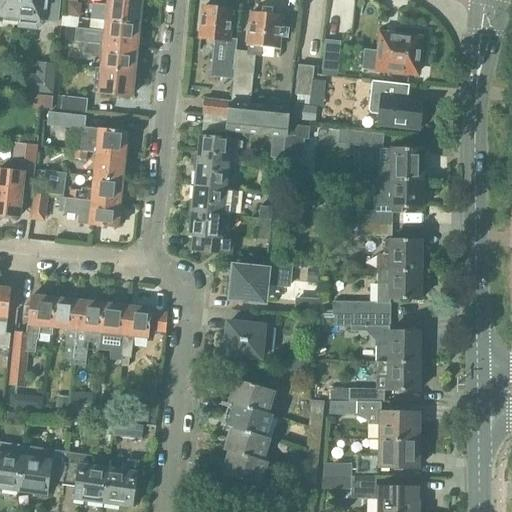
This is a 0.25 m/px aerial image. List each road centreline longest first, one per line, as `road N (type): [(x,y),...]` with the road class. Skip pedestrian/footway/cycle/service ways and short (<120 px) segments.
road 1 (secondary): [(480,391),(475,74),(485,0)]
road 2 (residential): [(173,511),(190,296),(155,259)]
road 3 (residential): [(155,259),(177,0)]
road 4 (residential): [(155,259),(0,246)]
road 5 (tertiary): [(481,511),(480,391)]
